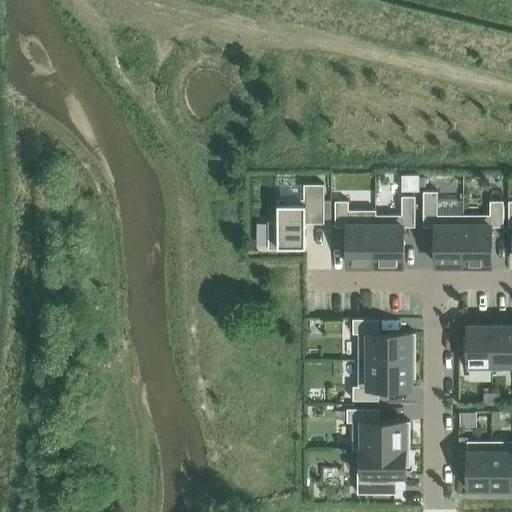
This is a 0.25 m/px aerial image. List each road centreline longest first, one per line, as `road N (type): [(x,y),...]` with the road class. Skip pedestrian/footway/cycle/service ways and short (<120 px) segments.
road 1 (residential): [(434,511),(433,282)]
road 2 (residential): [(305,282),(433,282)]
